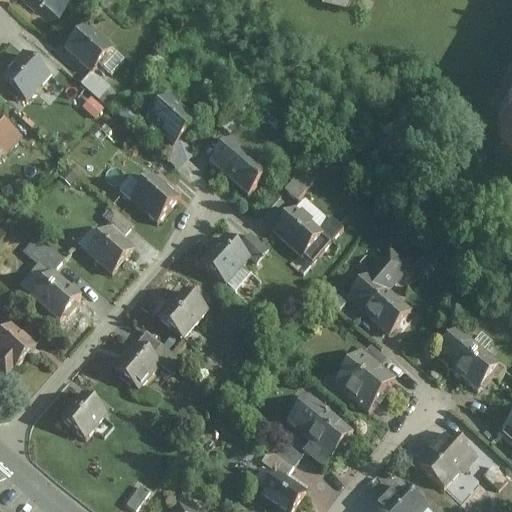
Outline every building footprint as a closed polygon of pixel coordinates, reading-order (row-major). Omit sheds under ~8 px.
[(25,0),(46,18),(61,0),(25,0)] [(85,26),(62,51),(89,76),(112,51),(85,26)] [(21,55),(0,77),(0,81),(25,105),(48,79),(21,55)] [(511,72),(493,104),(511,115),(511,72)] [(100,101),(111,88),(92,73),(82,85),(100,101)] [(167,98),(144,124),(171,149),(194,122),(167,98)] [(228,136),(244,118),(236,111),(220,129),(228,136)] [(0,123),(0,156),(3,160),(20,140),(0,123)] [(227,141),(207,165),(246,199),(266,175),(227,141)] [(296,202),(314,182),(302,172),(284,192),(296,202)] [(150,178),(128,204),(156,228),(178,203),(150,178)] [(294,210),(271,237),(310,270),(342,233),(329,222),(320,231),(294,210)] [(107,231),(120,243),(133,229),(112,212),(104,222),(111,227),(107,231)] [(107,231),(84,257),(110,279),(132,254),(120,243),(107,231)] [(249,237),(237,250),(249,261),(256,267),(269,253),(249,237)] [(225,289),(249,261),(237,250),(223,238),(199,266),(225,289)] [(23,255),(49,275),(62,261),(36,240),(23,255)] [(347,304),(389,340),(413,311),(395,295),(413,273),(393,256),(374,278),(372,275),(347,304)] [(49,275),(28,300),(57,325),(78,301),(49,275)] [(183,342),(206,313),(180,292),(157,321),(183,342)] [(32,349),(8,328),(0,337),(0,379),(3,382),(32,349)] [(456,334),(435,360),(477,395),(499,369),(456,334)] [(137,394),(160,368),(136,347),(113,373),(137,394)] [(358,355),(331,390),(368,418),(394,383),(380,372),(384,366),(367,352),(362,359),(358,355)] [(85,443),(106,418),(81,398),(61,423),(85,443)] [(306,401),(285,427),(311,447),(304,455),(324,471),(352,438),(306,401)] [(511,427),(500,442),(511,452),(511,427)] [(287,480),(303,460),(268,430),(251,450),(287,480)] [(447,496),(479,464),(449,434),(417,466),(447,496)] [(276,475),(256,503),(269,511),(296,511),(307,496),(276,475)] [(427,511),(428,511),(401,487),(378,511),(427,511)] [(130,511),(137,511),(149,497),(139,490),(126,508),(130,511)]
